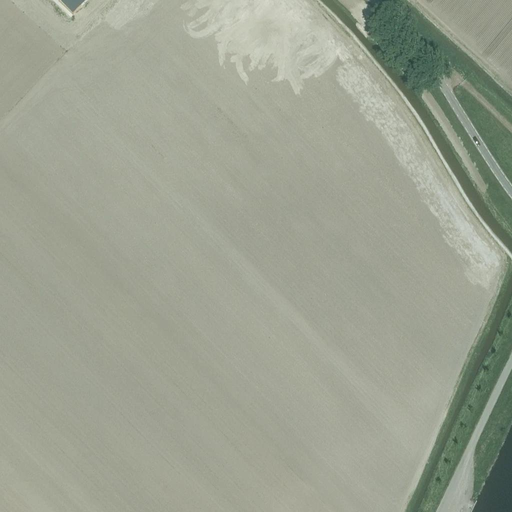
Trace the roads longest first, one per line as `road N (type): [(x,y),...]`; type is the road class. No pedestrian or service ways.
road 1 (unclassified): [(511,193),(422,53),(373,0)]
road 2 (unclassified): [(443,511),(511,361)]
